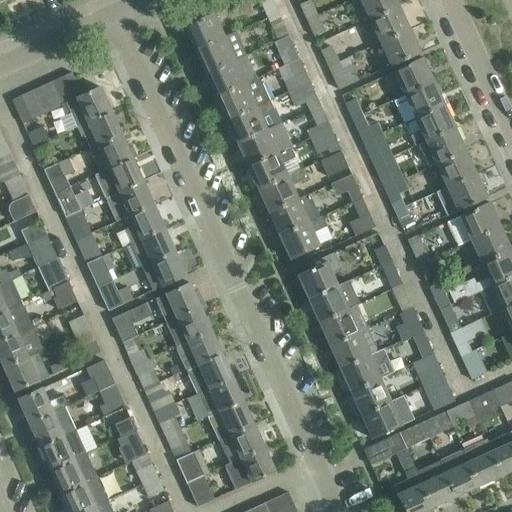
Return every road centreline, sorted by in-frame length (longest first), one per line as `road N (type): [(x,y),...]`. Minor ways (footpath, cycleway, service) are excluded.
road 1 (residential): [(344,511),(111,14)]
road 2 (residential): [(511,134),(453,0)]
road 3 (residential): [(0,65),(111,14)]
